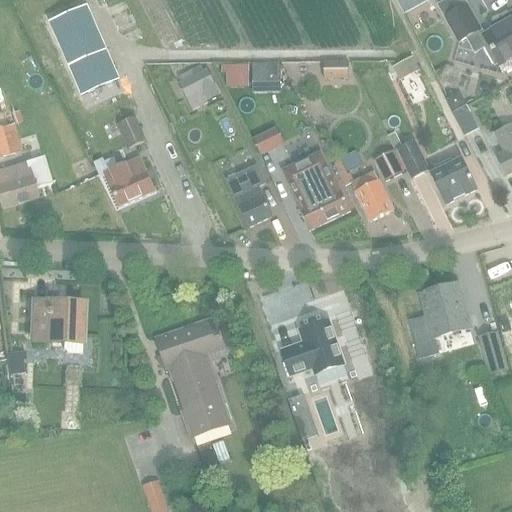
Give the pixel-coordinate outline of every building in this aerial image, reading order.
[(395,0),(403,14),(428,0),(395,0)] [(481,30),(463,0),(448,0),(439,5),(460,41),(481,30)] [(86,7),(49,23),(82,97),(118,81),(86,7)] [(511,20),(483,37),(503,73),(511,68),(511,20)] [(411,57),(392,67),(399,80),(418,70),(411,57)] [(324,80),(348,80),(348,62),(324,62),(324,80)] [(200,67),(178,78),(181,84),(178,85),(184,98),(201,90),(207,103),(220,96),(207,70),(203,73),(200,67)] [(248,67),(222,67),(222,73),(227,73),(227,85),(248,85),(248,67)] [(252,67),(253,88),(279,87),(279,67),(252,67)] [(458,92),(444,99),(452,114),(466,107),(466,106),(458,92)] [(452,114),(465,137),(479,130),(466,106),(466,107),(452,114)] [(135,118),(118,125),(128,150),(145,142),(135,118)] [(14,125),(0,128),(0,157),(22,151),(14,125)] [(511,172),(511,126),(495,136),(503,153),(496,156),(506,176),(511,172)] [(276,129),(252,140),(260,156),(284,145),(276,129)] [(396,151),(411,180),(430,171),(415,142),(396,151)] [(373,162),(384,183),(405,173),(394,152),(373,162)] [(294,199),(310,232),(350,212),(334,179),(332,180),(320,155),(283,173),(295,198),(294,199)] [(27,164),(0,171),(0,206),(1,210),(31,201),(37,199),(34,187),(50,183),(43,159),(27,164)] [(94,163),(100,176),(105,174),(120,207),(154,192),(139,159),(118,168),(114,159),(105,163),(103,159),(94,163)] [(430,175),(445,206),(477,190),(462,159),(430,175)] [(339,161),(332,165),(337,174),(345,188),(351,185),(351,184),(353,182),(349,175),(346,176),(339,161)] [(259,188),(265,185),(257,166),(225,181),(235,200),(236,199),(250,227),(273,216),(259,188)] [(351,185),(370,221),(393,209),(374,172),(353,182),(351,184),(351,185)] [(427,317),(409,322),(419,359),(438,354),(434,339),(469,329),(457,285),(421,295),(427,317)] [(63,337),(62,349),(66,354),(80,354),(83,304),(33,301),(31,342),(46,342),(46,336),(63,337)] [(207,356),(224,350),(213,320),(157,340),(191,438),(231,424),(207,356)] [(303,344),(281,352),(290,378),(312,370),(314,376),(316,375),(320,387),(346,378),(342,366),(344,366),(329,322),(299,332),(303,344)] [(508,371),(498,333),(479,338),(489,376),(508,371)] [(6,355),(9,375),(24,374),(22,361),(25,360),(24,352),(6,355)] [(305,410),(300,397),(288,402),(293,414),(305,410)]
